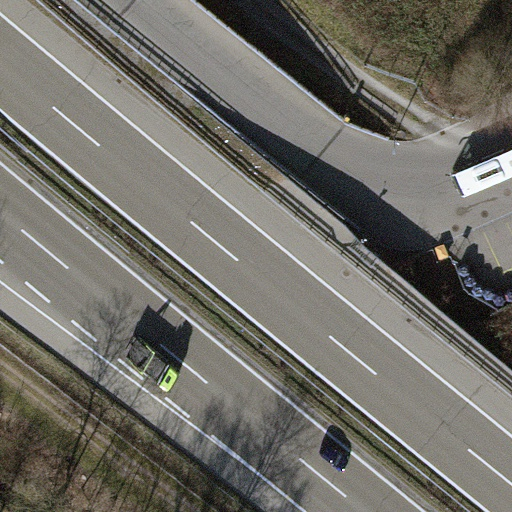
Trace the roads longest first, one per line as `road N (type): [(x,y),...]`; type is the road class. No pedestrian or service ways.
road 1 (motorway): [(511,477),(0,56)]
road 2 (motorway): [(0,213),(360,511)]
road 3 (track): [(477,168),(319,56),(255,0)]
